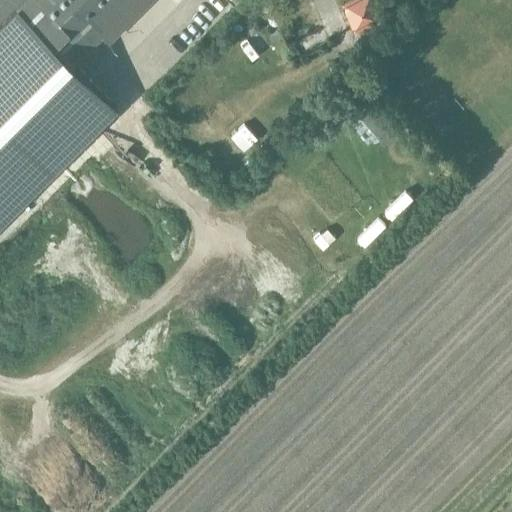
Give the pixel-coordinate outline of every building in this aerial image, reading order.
[(0,0),(0,20),(16,5),(75,64),(138,0),(0,0)] [(350,0),(344,3),(354,31),(382,20),(374,0),(350,0)] [(0,22),(0,223),(117,107),(16,6),(0,22)] [(277,27),(268,32),(273,43),(283,38),(277,27)] [(212,46),(204,53),(210,59),(218,52),(212,46)] [(248,156),(240,166),(250,174),(258,164),(248,156)]
